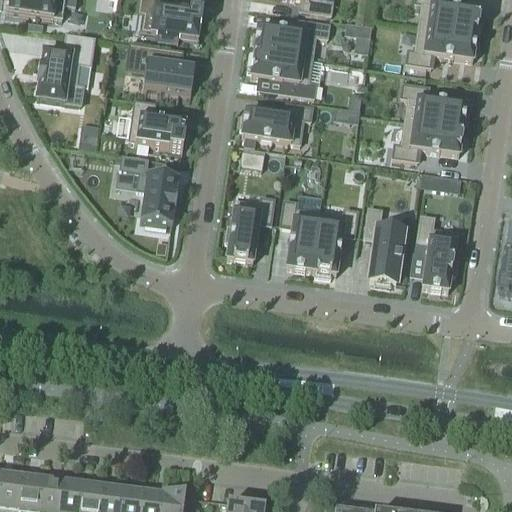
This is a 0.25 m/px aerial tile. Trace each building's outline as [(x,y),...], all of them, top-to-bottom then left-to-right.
[(7,0),(5,19),(52,26),(61,27),(63,13),(74,15),(75,7),(76,0),(7,0)] [(136,19),(135,21),(142,22),(140,37),(139,36),(139,38),(156,41),(155,46),(171,49),(177,50),(177,45),(178,44),(197,47),(197,42),(198,42),(198,41),(201,19),(161,13),(163,1),(163,0),(138,0),(139,2),(138,6),(137,11),(138,11),(136,19)] [(293,5),(301,6),(300,18),(330,23),(332,9),(320,7),(320,0),(261,0),(262,0),(281,3),(281,4),(293,6),(293,5)] [(358,0),(358,26),(372,27),(373,0),(358,0)] [(420,12),(417,35),(475,43),(476,37),(479,37),(481,26),(477,26),(479,19),(459,16),(459,15),(447,13),(447,14),(439,13),(441,0),(437,0),(414,0),(413,11),(420,12)] [(254,53),(253,59),(311,67),(314,44),(326,46),(328,32),(298,28),(296,40),(289,39),(289,38),(276,36),(276,37),(257,34),(256,41),(252,41),(251,52),(254,53)] [(358,32),(356,43),(368,45),(370,34),(358,32)] [(475,43),(417,35),(413,58),(406,57),(404,71),(430,74),(432,62),(439,63),(439,64),(440,64),(452,66),(452,65),(471,68),(472,61),(476,61),(477,50),(474,49),(475,43)] [(35,104),(35,106),(37,107),(37,106),(41,107),(61,110),(64,110),(78,112),(79,112),(82,96),(82,95),(74,94),(77,72),(89,73),(93,46),(65,42),(62,61),(44,59),(44,58),(42,58),(42,60),(40,75),(39,75),(37,89),(38,89),(36,104),(35,104)] [(367,62),(369,46),(355,44),(353,60),(367,62)] [(127,51),(123,77),(144,80),(142,95),(189,102),(193,74),(160,69),(162,56),(127,51)] [(311,67),(253,59),(252,63),(248,62),(246,78),(250,79),(249,84),(269,86),(269,87),(281,89),(281,88),(289,89),(287,102),(313,105),(315,92),(308,91),(311,67)] [(406,106),(403,129),(461,138),(462,131),(465,132),(467,120),(464,120),(465,113),(445,110),(446,109),(433,107),(433,108),(425,107),(427,95),(401,91),(399,105),(406,106)] [(348,101),(346,116),(358,118),(360,102),(348,101)] [(133,108),(127,150),(181,157),(185,130),(152,125),(154,111),(133,108)] [(309,129),(311,115),(286,111),(284,123),(276,122),(276,121),(262,119),(261,120),(244,118),(243,125),(240,124),(238,136),(242,136),(241,143),(299,152),(302,128),(309,129)] [(358,118),(334,115),(332,128),(356,132),(358,118)] [(461,138),(403,129),(400,152),(393,151),(391,165),(416,169),(418,156),(426,158),(425,158),(438,160),(438,159),(457,162),(459,155),(462,155),(463,144),(460,144),(461,138)] [(78,156),(94,158),(97,135),(81,133),(78,156)] [(261,179),(263,162),(240,159),(238,175),(261,179)] [(174,216),(176,205),(176,203),(174,203),(177,186),(178,187),(178,186),(178,185),(145,181),(147,167),(120,163),(118,178),(137,181),(137,182),(135,197),(142,198),(144,198),(140,227),(139,227),(139,228),(144,229),(144,233),(165,236),(165,232),(171,233),(171,232),(170,231),(172,217),(174,218),(174,216)] [(419,195),(457,201),(459,188),(421,182),(419,195)] [(0,204),(30,213),(32,204),(1,195),(0,198),(0,204)] [(226,266),(251,270),(254,253),(255,253),(257,238),(256,238),(257,230),(270,232),(273,206),(259,204),(258,211),(234,208),(230,234),(226,233),(224,249),(228,250),(226,266)] [(304,277),(310,278),(318,220),(295,217),(296,210),(283,208),(279,233),(291,235),(290,243),(289,243),(287,255),(288,255),(285,275),(292,276),(292,277),(304,278),(304,277)] [(380,217),(367,215),(362,245),(375,247),(373,255),(371,267),(372,268),(369,287),(374,288),(373,292),(389,294),(390,290),(394,291),(403,233),(379,229),(380,217)] [(318,220),(310,278),(314,279),(313,283),(329,286),(330,281),(335,282),(338,263),(340,250),(339,250),(341,242),(353,244),(356,219),(343,217),(342,224),(318,220)] [(415,253),(427,255),(426,263),(425,263),(423,277),(424,277),(421,295),(428,296),(440,298),(440,297),(447,298),(449,282),(454,283),(456,267),(452,266),(455,240),(431,237),(433,225),(419,223),(415,253)] [(502,279),(499,301),(511,303),(511,250),(506,250),(504,266),(502,266),(500,279),(502,279)] [(0,511),(16,511),(20,483),(0,480),(0,511)] [(16,511),(37,511),(41,485),(20,483),(16,511)] [(37,511),(57,511),(61,488),(41,485),(37,511)] [(57,511),(78,511),(81,490),(61,488),(57,511)] [(78,511),(98,511),(101,493),(81,490),(78,511)] [(98,511),(119,511),(122,495),(101,493),(98,511)] [(119,511),(140,511),(142,498),(122,495),(119,511)] [(161,497),(161,500),(162,501),(160,511),(182,511),(184,500),(161,497)] [(142,498),(140,511),(160,511),(162,501),(161,500),(142,498)]
